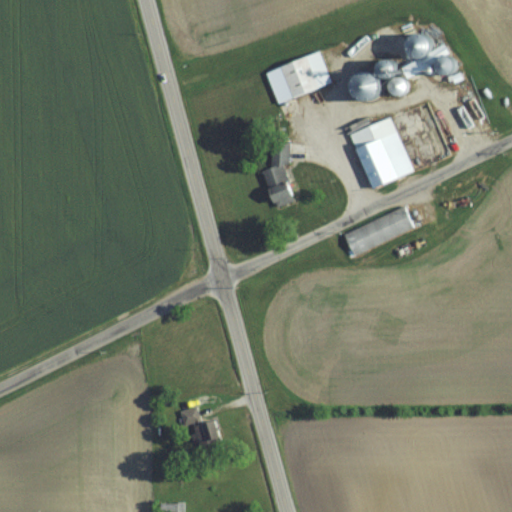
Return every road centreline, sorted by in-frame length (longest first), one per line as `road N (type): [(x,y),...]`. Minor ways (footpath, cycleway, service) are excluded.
road 1 (secondary): [(286,511),(144,0)]
road 2 (residential): [(220,279),(511,139)]
road 3 (residential): [(0,388),(220,279)]
